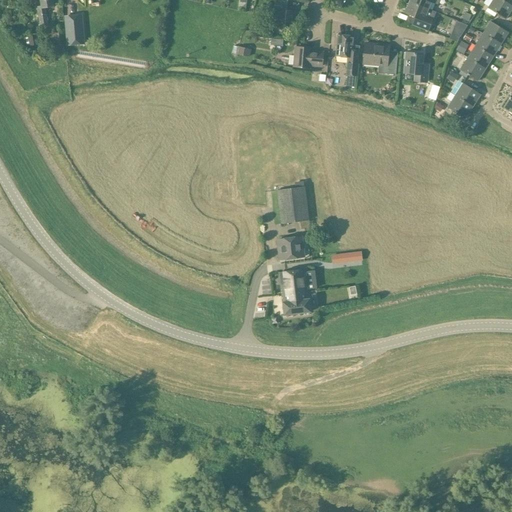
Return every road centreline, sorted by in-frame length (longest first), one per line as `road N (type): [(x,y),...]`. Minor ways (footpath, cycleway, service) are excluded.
road 1 (tertiary): [(242,348),(170,330),(94,290),(39,234),(0,172)]
road 2 (tertiary): [(511,327),(460,327),(333,352),(242,348)]
